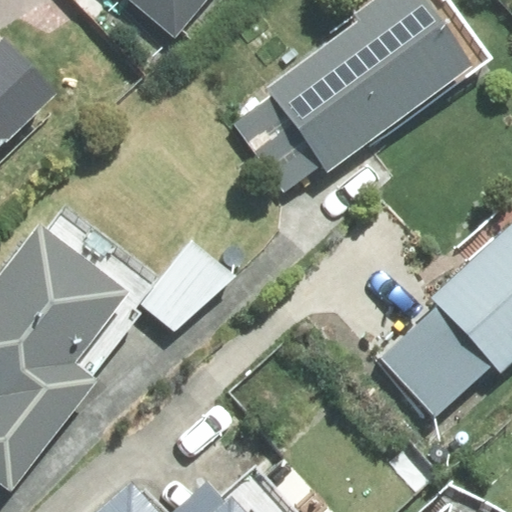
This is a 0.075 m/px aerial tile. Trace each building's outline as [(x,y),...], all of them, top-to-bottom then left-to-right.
[(76,0),(106,29),(128,3),(172,39),(204,0),(76,0)] [(351,20),(262,89),(268,97),(230,126),(282,192),(317,164),(324,175),(468,64),(418,0),(368,0),(348,16),(351,20)] [(240,30),(266,61),(289,43),(263,11),(240,30)] [(0,140),(48,93),(0,43),(0,140)] [(0,485),(11,493),(138,309),(173,334),(232,272),(183,238),(140,299),(26,220),(0,257),(0,485)] [(511,223),(428,297),(437,307),(380,357),(431,415),(490,364),(494,372),(511,356),(511,223)] [(238,511),(225,497),(208,511),(153,511),(126,482),(93,511),(238,511)]
